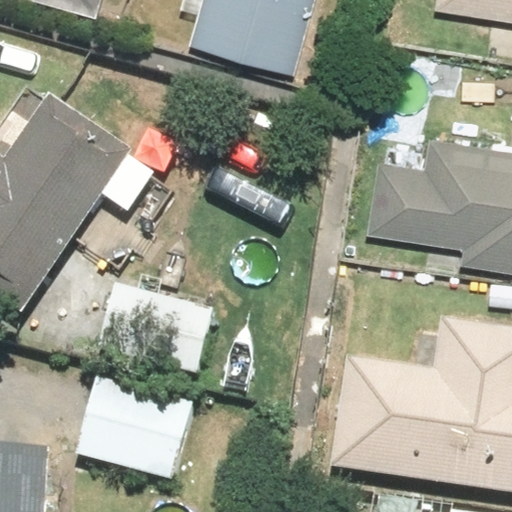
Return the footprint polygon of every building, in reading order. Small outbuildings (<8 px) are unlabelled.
[(187,0),(187,2),(207,8),(197,41),(298,71),(317,0),(187,0)] [(511,0),(452,0),(451,10),(511,17),(511,0)] [(0,290),(26,311),(79,241),(122,274),(188,188),(68,96),(20,158),(6,147),(0,154),(0,290)] [(471,267),(502,271),(498,304),(511,306),(511,140),(438,131),(434,161),(388,156),(379,228),(475,240),(471,267)] [(221,306),(119,286),(106,353),(208,373),(221,306)] [(511,325),(449,317),(443,363),(355,350),(338,467),(511,491),(511,325)] [(271,350),(228,339),(215,387),(258,399),(271,350)] [(207,411),(110,374),(81,448),(178,485),(207,411)] [(55,511),(58,442),(0,439),(0,511),(55,511)]
